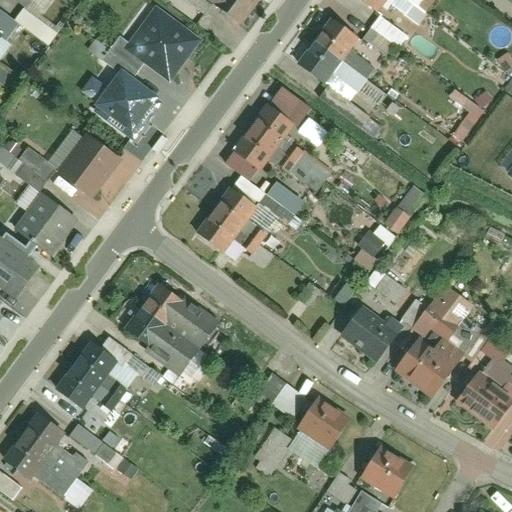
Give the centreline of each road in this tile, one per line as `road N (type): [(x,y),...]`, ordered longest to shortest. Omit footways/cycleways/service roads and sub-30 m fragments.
road 1 (residential): [(131,218),(465,446)]
road 2 (residential): [(294,0),(131,218)]
road 3 (residential): [(131,218),(0,382)]
